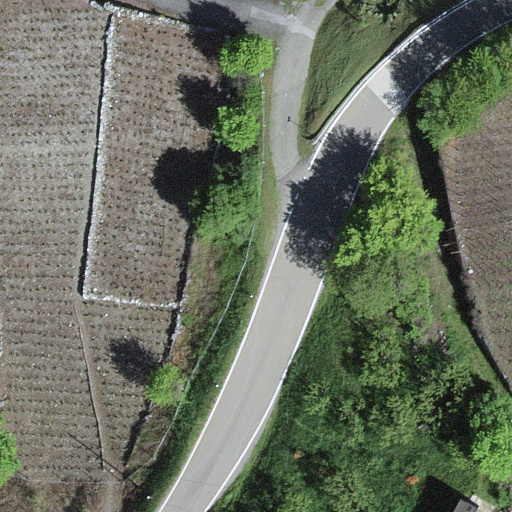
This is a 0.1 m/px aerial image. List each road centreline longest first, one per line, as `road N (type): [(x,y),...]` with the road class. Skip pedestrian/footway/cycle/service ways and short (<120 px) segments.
road 1 (unclassified): [(180,511),(274,341),(359,127),(426,52),(511,0)]
road 2 (track): [(185,0),(302,31)]
